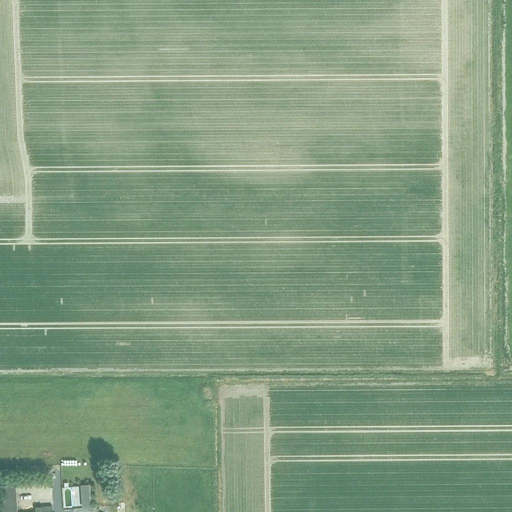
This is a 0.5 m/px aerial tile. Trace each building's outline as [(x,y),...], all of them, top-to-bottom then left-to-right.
[(20,464),(21,473),(32,472),(31,464),(20,464)] [(16,484),(0,485),(0,511),(18,511),(16,484)] [(77,484),(69,484),(70,504),(78,504),(77,484)] [(89,502),(89,484),(80,485),(80,502),(89,502)] [(114,502),(113,511),(122,511),(122,502),(114,502)]
